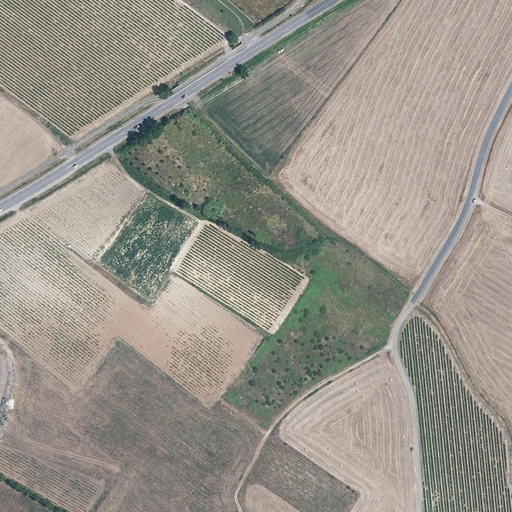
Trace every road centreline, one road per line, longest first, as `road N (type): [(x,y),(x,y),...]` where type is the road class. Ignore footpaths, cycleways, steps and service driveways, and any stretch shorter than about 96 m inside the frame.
road 1 (unclassified): [(511,91),(460,224),(399,325),(396,353),(411,398),(420,511)]
road 2 (secondary): [(0,208),(333,0)]
road 3 (track): [(395,344),(290,406),(237,489),(240,511)]
